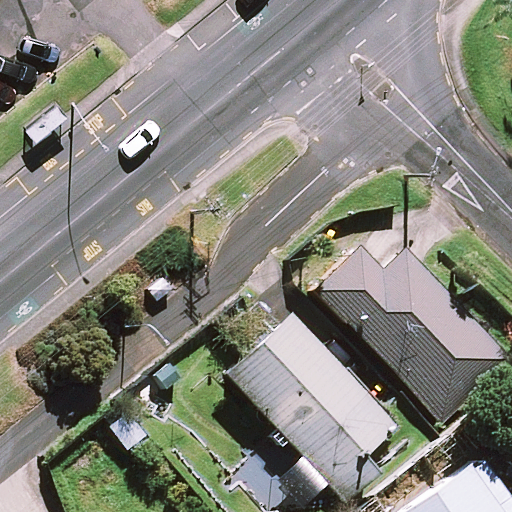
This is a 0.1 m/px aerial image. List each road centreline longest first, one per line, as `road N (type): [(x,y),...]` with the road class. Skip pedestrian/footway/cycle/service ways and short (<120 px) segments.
road 1 (secondary): [(0,277),(325,15)]
road 2 (residential): [(511,214),(325,15)]
